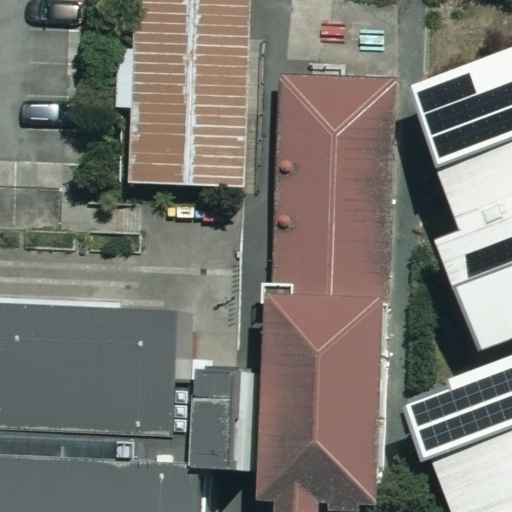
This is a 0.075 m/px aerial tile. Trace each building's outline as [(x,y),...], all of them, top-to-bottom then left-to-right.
[(136,0),(135,40),(118,40),(116,104),(131,104),(129,180),(200,182),(247,183),(252,34),(252,0),(136,0)] [(422,97),(467,215),(459,218),(457,219),(452,221),(446,223),(489,337),(511,328),(511,32),(425,65),(412,70),(422,97)] [(345,66),(281,63),(275,224),(273,276),(268,276),(260,488),(281,489),(281,502),(326,504),(326,492),(348,492),(360,493),(386,494),(388,453),(402,68),(345,66)] [(0,511),(209,511),(212,446),(248,448),(252,344),(206,343),(206,355),(196,355),(187,355),(189,288),(0,280),(0,511)] [(511,511),(511,342),(455,364),(459,374),(410,393),(430,446),(439,442),(463,506),(452,510),(452,511),(511,511)]
